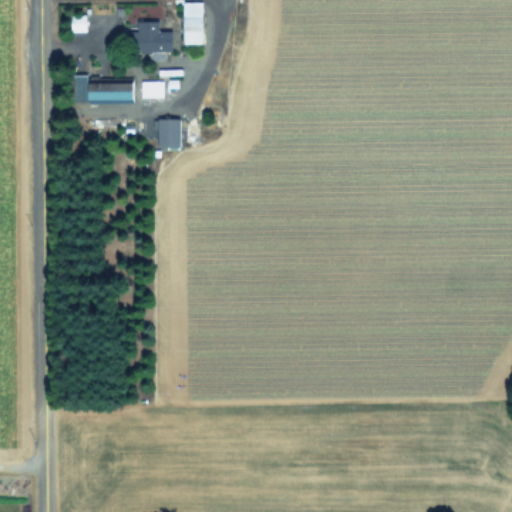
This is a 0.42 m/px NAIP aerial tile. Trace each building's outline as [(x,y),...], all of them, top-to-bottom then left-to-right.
[(200,1),(181,1),(180,42),(199,43),(200,1)] [(156,19),(134,20),(135,50),(170,49),(169,29),(156,30),(156,19)] [(84,73),(70,73),(70,98),(130,97),(130,77),(84,78),(84,73)] [(161,79),(139,80),(139,96),(162,96),(161,79)] [(154,146),(179,145),(177,116),(153,117),(154,146)]
